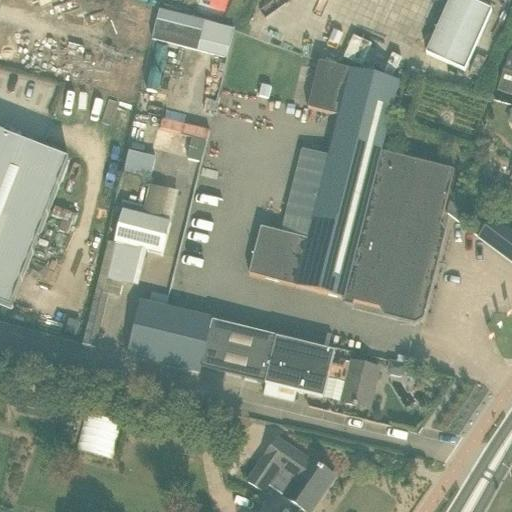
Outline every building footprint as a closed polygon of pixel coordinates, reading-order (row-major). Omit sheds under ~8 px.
[(492,12),(466,0),(449,0),(426,55),(465,72),(492,12)] [(160,12),(153,43),(198,53),(227,60),(234,30),(221,27),(160,12)] [(511,52),(509,51),(496,92),(511,96),(511,52)] [(249,276),(417,319),(455,172),(382,154),(399,84),(320,64),(308,110),(339,118),(308,241),(261,229),(249,276)] [(207,139),(209,128),(159,120),(157,131),(207,139)] [(0,134),(0,305),(12,310),(69,162),(0,134)] [(128,154),(122,175),(149,180),(154,160),(128,154)] [(143,212),(161,217),(169,190),(151,185),(143,212)] [(123,213),(115,244),(106,281),(139,289),(149,253),(161,256),(169,225),(123,213)] [(511,263),(511,231),(494,219),(479,239),(511,263)] [(94,293),(81,346),(94,349),(107,296),(94,293)] [(202,370),(212,323),(164,310),(140,304),(127,358),(201,376),(202,370)] [(266,386),(277,339),(277,338),(212,323),(202,370),(266,386)] [(324,400),(329,380),(332,367),(335,353),(277,339),(266,386),(324,400)] [(369,411),(379,370),(351,363),(349,371),(332,367),(329,380),(346,384),(341,404),(369,411)] [(85,421),(80,450),(109,455),(115,427),(104,425),(85,421)] [(277,441),(248,484),(263,494),(268,486),(285,498),(304,511),(312,511),(334,479),(309,462),(277,441)]
